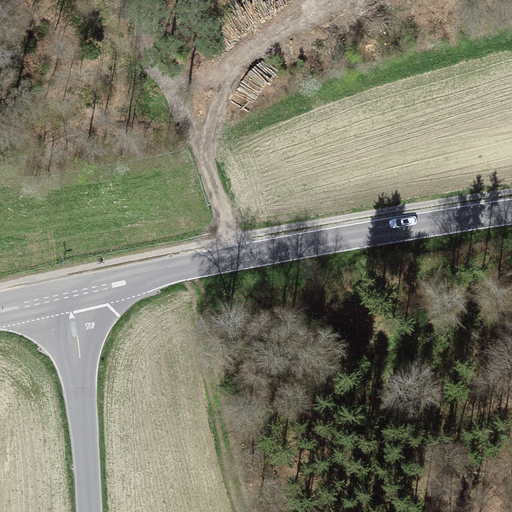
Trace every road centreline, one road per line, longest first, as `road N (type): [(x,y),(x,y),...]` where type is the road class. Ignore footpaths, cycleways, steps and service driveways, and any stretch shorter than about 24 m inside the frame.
road 1 (tertiary): [(67,293),(511,213)]
road 2 (track): [(237,257),(184,124),(150,63),(148,0)]
road 3 (tertiary): [(88,511),(67,293)]
